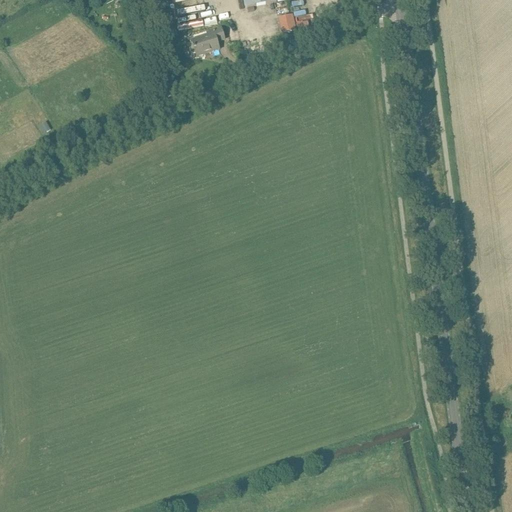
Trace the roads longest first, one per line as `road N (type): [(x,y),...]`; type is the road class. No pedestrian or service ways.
road 1 (tertiary): [(466,511),(400,3)]
road 2 (unclassified): [(174,113),(400,3)]
road 3 (unclassified): [(0,200),(174,113)]
